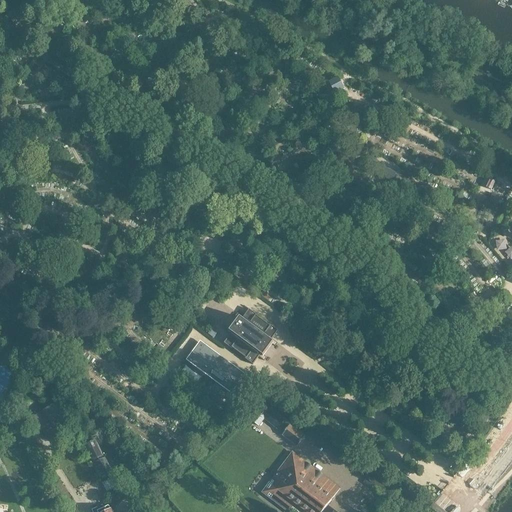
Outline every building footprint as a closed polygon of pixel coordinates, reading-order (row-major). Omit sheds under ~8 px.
[(489,63),(485,70),(494,75),(498,68),(489,63)] [(338,75),(328,80),(335,92),(344,87),(338,75)] [(395,173),(369,159),(365,167),(390,182),(395,173)] [(271,341),(278,331),(270,325),(269,326),(256,316),(257,316),(249,310),(242,319),(239,318),(229,332),(231,334),(224,343),(232,349),(245,358),(245,359),(253,365),(260,355),(262,357),(273,343),(271,341)] [(246,376),(200,342),(186,361),(231,394),(246,376)] [(68,423),(56,404),(34,418),(47,437),(68,423)] [(264,410),(260,415),(273,427),(278,421),(264,410)] [(304,437),(290,426),(282,436),(297,447),(304,437)] [(84,443),(91,460),(103,455),(95,438),(84,443)] [(336,511),(329,507),(328,505),(340,489),(292,453),(262,493),(287,511),(336,511)] [(93,462),(101,479),(113,474),(105,457),(93,462)]
